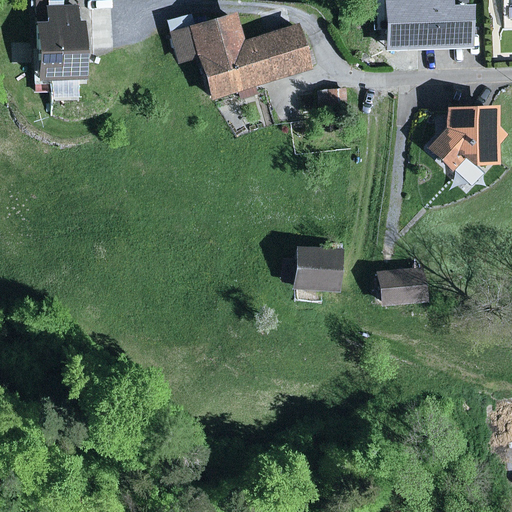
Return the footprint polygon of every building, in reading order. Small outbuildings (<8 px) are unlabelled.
[(41,79),(93,76),(90,11),(80,12),(79,0),(52,2),(53,17),(38,18),(41,79)] [(453,0),(401,0),(402,52),(471,50),(470,3),(453,4),(453,0)] [(237,9),(195,21),(193,11),(165,19),(177,61),(202,54),(214,95),(310,68),(299,26),(246,41),(237,9)] [(352,87),(336,88),(337,110),(352,110),(352,87)] [(497,105),(447,106),(447,128),(430,146),(454,168),(466,155),(475,163),(499,162),(498,142),(505,134),(498,125),(497,105)] [(296,286),(343,289),(345,248),(301,245),(300,258),(284,257),(283,281),(296,282),(296,286)] [(384,303),(429,300),(427,265),(382,268),(384,303)]
